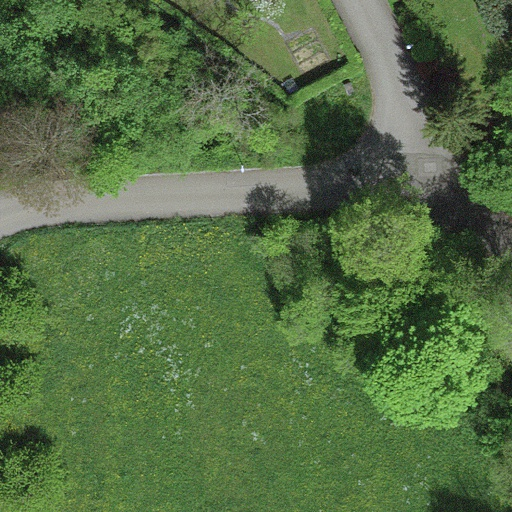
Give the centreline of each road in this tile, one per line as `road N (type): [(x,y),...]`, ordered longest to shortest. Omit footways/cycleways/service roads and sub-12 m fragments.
road 1 (residential): [(405,172),(304,194),(59,205),(0,221)]
road 2 (residential): [(344,0),(383,80),(405,172)]
road 3 (unclassified): [(511,254),(405,172)]
